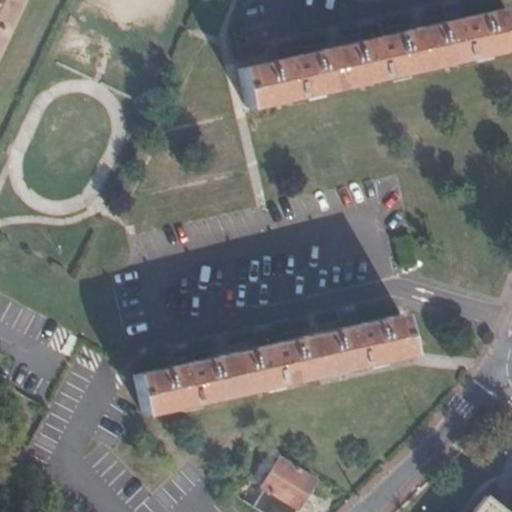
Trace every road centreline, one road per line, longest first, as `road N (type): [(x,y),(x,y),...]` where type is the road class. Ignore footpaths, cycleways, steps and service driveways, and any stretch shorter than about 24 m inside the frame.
road 1 (residential): [(363,511),(495,371)]
road 2 (residential): [(115,511),(67,458),(105,384)]
